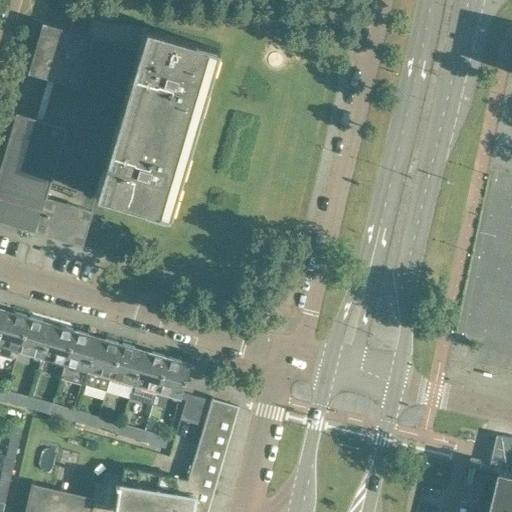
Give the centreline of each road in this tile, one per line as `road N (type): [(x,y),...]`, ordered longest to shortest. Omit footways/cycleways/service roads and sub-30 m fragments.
road 1 (secondary): [(395,384),(405,274),(468,0)]
road 2 (secondary): [(428,0),(361,296),(336,368)]
road 3 (residential): [(381,0),(283,354)]
road 4 (residential): [(283,354),(0,272)]
road 5 (residential): [(242,511),(283,354)]
road 6 (secondary): [(366,511),(395,384)]
